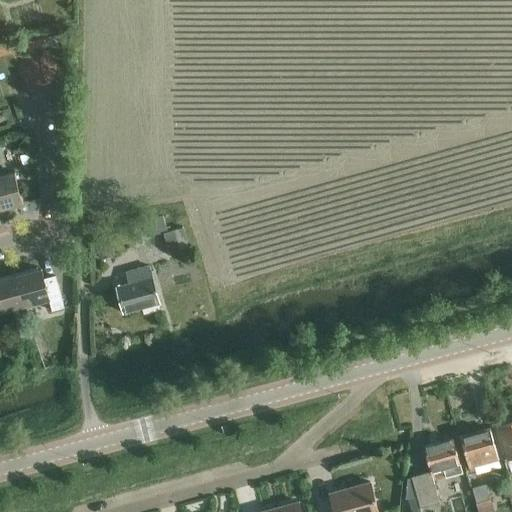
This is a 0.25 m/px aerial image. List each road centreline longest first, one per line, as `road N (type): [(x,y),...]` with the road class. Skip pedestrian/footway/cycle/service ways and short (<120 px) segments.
road 1 (residential): [(392,363),(301,466),(124,511)]
road 2 (secondary): [(97,439),(392,363)]
road 3 (residential): [(97,439),(81,348),(84,246)]
road 4 (residential): [(0,241),(46,229),(49,116)]
road 5 (secondary): [(392,363),(511,330)]
